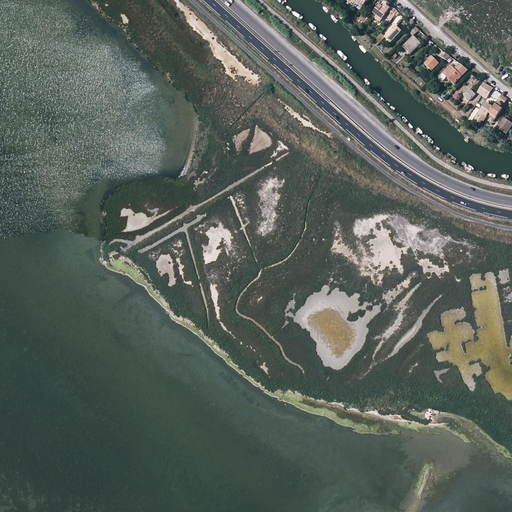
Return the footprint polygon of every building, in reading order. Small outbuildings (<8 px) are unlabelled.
[(358,6),(362,9),(367,0),(351,0),(359,5),(358,6)] [(377,15),(382,19),(388,11),(379,5),(373,12),(377,15)] [(392,19),(395,15),(397,12),(398,11),(395,9),(392,12),(391,11),(389,14),(392,17),(391,18),(392,19)] [(409,32),(413,36),(419,30),(415,26),(414,28),(409,32)] [(385,37),(391,43),(400,32),(394,27),(385,37)] [(420,43),(413,36),(404,45),(411,52),(420,43)] [(420,43),(411,52),(404,45),(402,47),(410,55),(421,44),(420,43)] [(446,53),(442,57),(450,63),(453,59),(446,53)] [(439,63),(432,56),(425,64),(432,70),(439,63)] [(459,64),(455,69),(450,65),(440,76),(444,80),(447,77),(454,84),(468,70),(459,64)] [(481,95),(482,95),(489,86),(484,83),(479,91),(482,93),(481,95)] [(485,95),(487,97),(493,89),(489,86),(482,95),(484,96),(485,95)] [(464,95),(469,101),(476,95),(470,89),(464,95)] [(504,105),(508,99),(502,95),(500,98),(498,101),(504,105)] [(483,122),(484,121),(489,113),(493,108),(486,103),(475,120),(480,124),(483,121),(483,122)] [(489,113),(496,118),(503,109),(495,104),(493,108),(489,113)] [(498,128),(507,134),(511,125),(511,120),(506,117),(498,128)]
